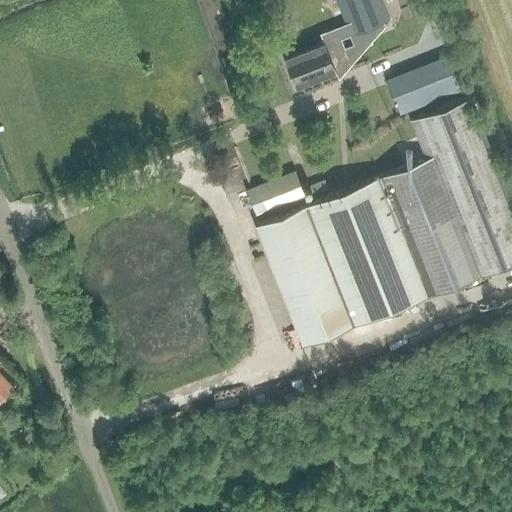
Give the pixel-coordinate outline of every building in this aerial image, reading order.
[(416,0),(387,0),(390,11),(418,5),(416,0)] [(416,27),(386,35),(390,50),(420,42),(416,27)] [(336,74),(329,57),(344,51),(336,29),(320,34),(322,39),(284,54),(297,89),(336,74)] [(454,57),(387,84),(399,114),(466,87),(454,57)] [(333,76),(340,98),(365,91),(358,68),(333,76)] [(426,156),(254,223),(302,343),(511,260),(511,201),(470,95),(411,118),(426,156)] [(255,214),(304,194),(295,170),(245,189),(255,214)] [(0,401),(14,389),(0,372),(0,366),(0,367),(0,366),(0,401)] [(257,385),(261,396),(289,386),(286,376),(257,385)]
